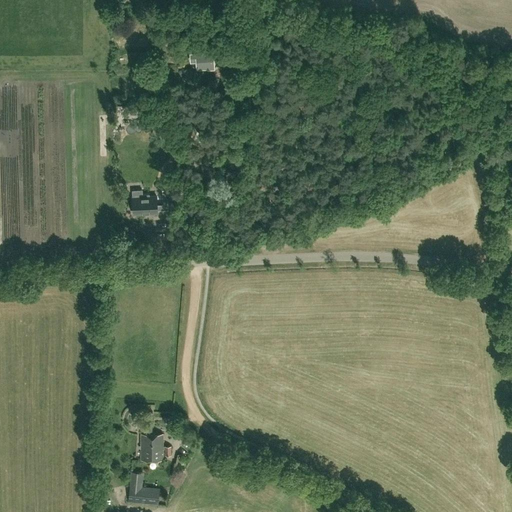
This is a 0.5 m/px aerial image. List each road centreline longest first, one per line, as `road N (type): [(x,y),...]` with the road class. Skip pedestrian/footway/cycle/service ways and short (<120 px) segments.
road 1 (unclassified): [(511,271),(299,257),(0,274)]
road 2 (track): [(358,511),(230,444),(192,408),(187,374),(199,264)]
